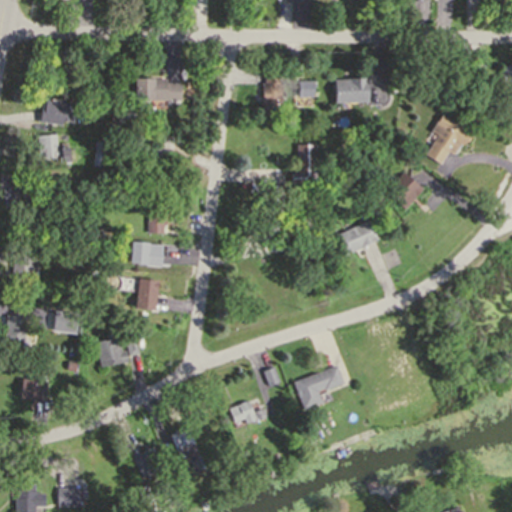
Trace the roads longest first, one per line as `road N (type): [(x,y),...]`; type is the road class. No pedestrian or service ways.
road 1 (residential): [(511,213),(423,291),(191,364),(106,423),(36,443),(0,442)]
road 2 (residential): [(0,29),(231,41),(511,41)]
road 3 (residential): [(231,41),(191,364)]
